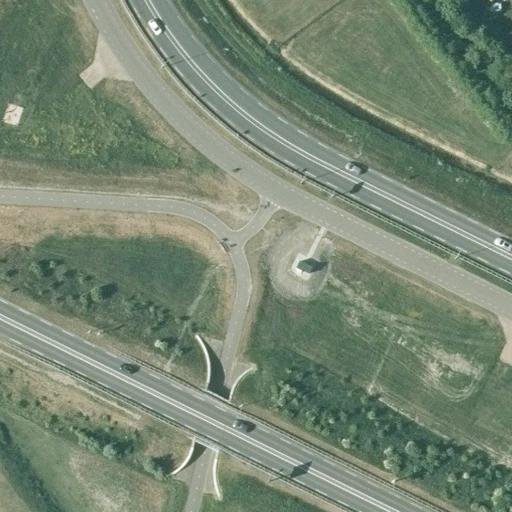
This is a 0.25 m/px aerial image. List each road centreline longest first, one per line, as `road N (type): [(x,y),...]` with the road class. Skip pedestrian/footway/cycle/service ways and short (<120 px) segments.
road 1 (unclassified): [(96,0),(152,90),(226,160),(309,211),(511,311)]
road 2 (primary): [(145,0),(191,66),(260,128),(511,259)]
road 3 (primary): [(0,317),(394,511)]
